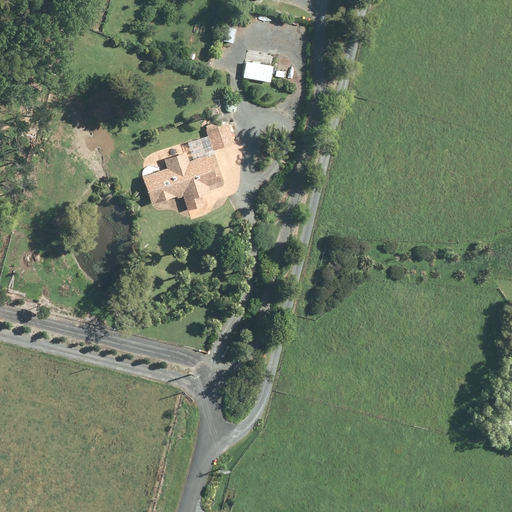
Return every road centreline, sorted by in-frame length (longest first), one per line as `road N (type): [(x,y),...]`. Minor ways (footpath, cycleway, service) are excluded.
road 1 (unclassified): [(356,0),(266,371),(204,451)]
road 2 (unclassified): [(206,381),(280,130)]
road 3 (unclassified): [(206,381),(184,352),(0,305)]
road 4 (unclassified): [(280,130),(292,64),(263,35),(236,41),(229,65),(233,99),(248,114)]
